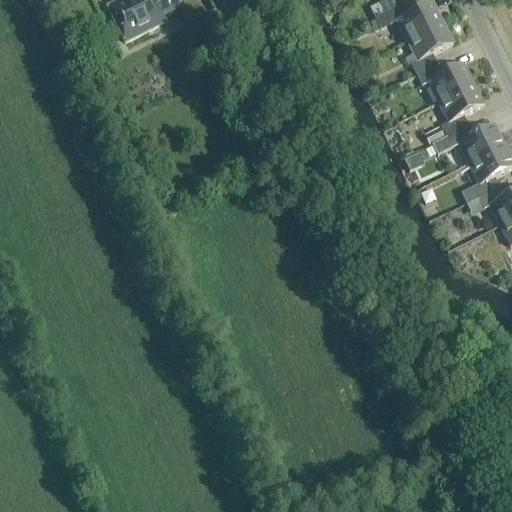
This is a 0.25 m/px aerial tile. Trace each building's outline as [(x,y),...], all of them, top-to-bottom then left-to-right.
[(160,21),(181,10),(175,0),(143,0),(135,5),(132,0),(129,0),(110,10),(128,45),(150,34),(149,32),(158,28),(157,27),(162,24),(160,21)] [(392,0),(379,7),(384,18),(406,7),(402,0),(392,0)] [(379,7),(369,12),(375,23),(384,18),(379,7)] [(411,17),(406,7),(384,18),(390,29),(396,26),(406,46),(442,27),(431,7),(411,17)] [(380,34),(390,29),(384,18),(375,23),(380,34)] [(453,48),(442,27),(406,46),(416,65),(410,69),(415,80),(437,68),(432,59),(453,48)] [(442,78),(437,68),(415,80),(421,91),(427,87),(437,107),(473,89),(463,68),(442,78)] [(484,110),(473,89),(437,107),(447,127),(441,130),(446,141),(468,130),(463,120),(484,110)] [(473,140),(468,130),(446,141),(436,147),(441,158),(458,149),(468,169),(504,151),(493,130),(473,140)] [(443,141),(438,132),(424,139),(429,149),(443,141)] [(511,172),(511,166),(504,151),(468,169),(478,189),(460,198),(466,209),(477,203),(499,192),(494,182),(511,172)] [(511,197),(504,202),(499,192),(477,203),(483,214),(489,211),(499,231),(511,224),(511,197)] [(511,250),(511,224),(499,231),(510,251),(511,250)]
